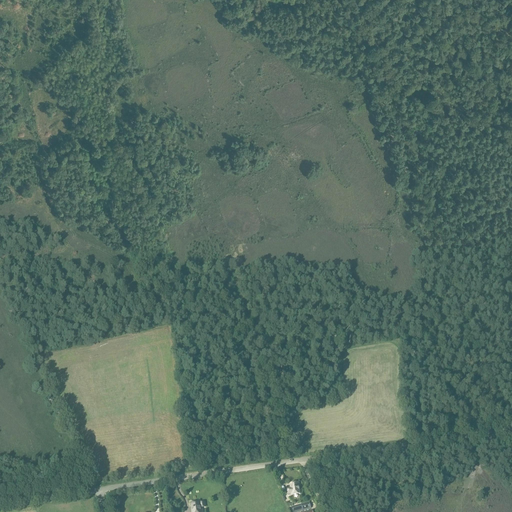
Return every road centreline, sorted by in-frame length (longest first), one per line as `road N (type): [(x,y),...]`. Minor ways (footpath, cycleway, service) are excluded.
road 1 (tertiary): [(100,489),(511,429)]
road 2 (track): [(390,78),(500,431)]
